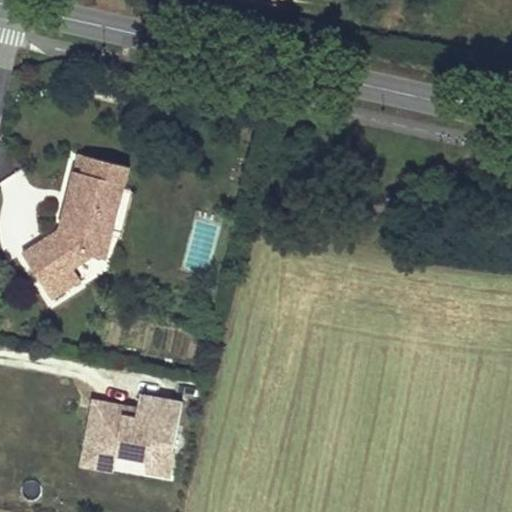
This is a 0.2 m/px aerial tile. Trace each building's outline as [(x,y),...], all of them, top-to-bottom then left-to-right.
[(102,159),(77,154),(65,201),(71,202),(67,229),(60,229),(28,253),(54,299),(81,284),(76,268),(74,262),(87,254),(92,255),(103,258),(109,233),(105,232),(109,216),(114,215),(126,165),(102,159)] [(71,202),(65,201),(60,229),(67,229),(71,202)] [(109,216),(105,232),(109,233),(114,215),(109,216)] [(74,262),(76,268),(92,255),(87,254),(74,262)] [(96,404),(84,464),(112,470),(116,454),(148,460),(145,474),(169,479),(185,402),(144,394),(140,413),(96,404)]
